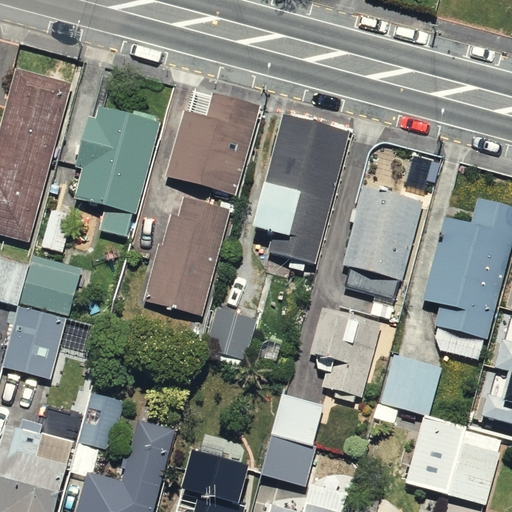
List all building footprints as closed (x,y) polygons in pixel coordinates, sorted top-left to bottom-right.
[(0,152),(0,243),(43,254),(54,211),(86,92),(20,75),(0,152)] [(171,212),(145,305),(211,323),(214,315),(270,113),(194,92),(167,190),(192,197),(187,216),(171,212)] [(74,203),(88,207),(108,212),(102,233),(133,241),(163,124),(99,108),(74,203)] [(365,144),(286,120),(249,245),(327,268),(365,144)] [(442,209),(366,187),(337,289),(413,311),(413,310),(439,218),(442,209)] [(476,228),(450,221),(424,313),(452,321),(442,358),(497,373),(511,320),(511,208),(484,201),(476,228)] [(71,216),(54,211),(43,254),(73,262),(85,219),(71,216)] [(0,306),(17,311),(79,327),(94,268),(73,262),(43,254),(38,275),(0,264),(0,306)] [(79,327),(17,311),(0,375),(62,391),(79,327)] [(267,330),(214,315),(211,323),(199,367),(252,382),(267,330)] [(391,332),(334,316),(313,387),(370,403),(391,332)] [(391,416),(430,426),(439,428),(454,369),(406,357),(391,416)] [(97,472),(113,477),(133,402),(97,392),(82,448),(9,428),(0,461),(0,511),(70,511),(80,477),(95,481),(97,472)] [(335,412),(292,399),(280,439),(322,452),(335,412)] [(170,511),(190,440),(141,426),(126,480),(113,477),(97,472),(95,481),(86,511),(170,511)] [(439,428),(430,426),(414,491),(494,511),(500,487),(471,480),(482,439),(439,428)] [(260,511),(270,476),(204,458),(188,511),(260,511)] [(354,511),(359,497),(314,486),(307,511),(289,511),(273,508),(271,511),(354,511)]
